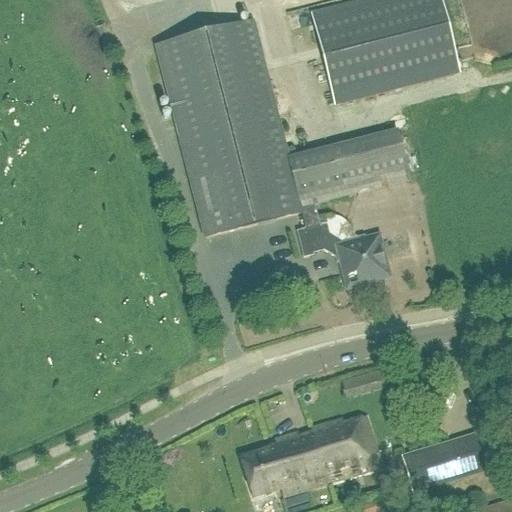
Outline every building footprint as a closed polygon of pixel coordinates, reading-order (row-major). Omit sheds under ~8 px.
[(437,0),(390,0),(312,20),(333,105),(457,73),(437,0)] [(251,26),(156,51),(204,241),(300,216),(299,211),(314,207),(409,183),(396,135),(288,162),(251,26)] [(319,229),(314,207),(299,211),(300,216),(304,232),(296,234),(302,261),(309,259),(308,258),(323,254),(334,260),(335,266),(341,264),(346,284),(352,282),(353,288),(375,283),(375,282),(378,281),(381,279),(383,275),(383,272),(383,268),(384,268),(377,241),(365,244),(364,238),(340,244),(329,237),(326,227),(319,229)] [(345,402),(385,391),(380,374),(340,386),(345,402)] [(280,492),(282,500),(381,471),(365,420),(343,427),(342,423),(309,432),(311,438),(299,441),(297,436),(274,443),(275,449),(239,460),(252,501),(280,492)] [(411,497),(496,471),(485,435),(401,460),(411,497)] [(511,511),(511,500),(475,511),(511,511)]
